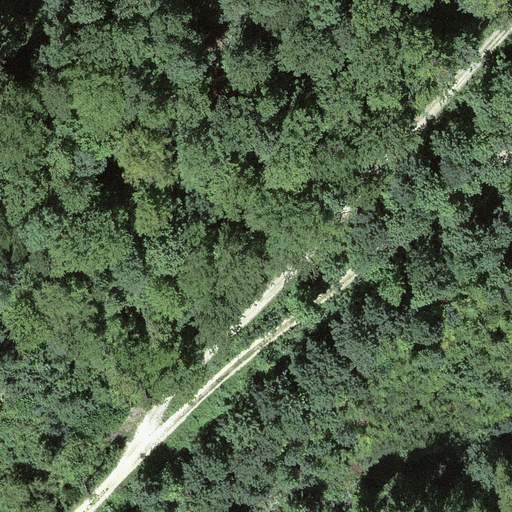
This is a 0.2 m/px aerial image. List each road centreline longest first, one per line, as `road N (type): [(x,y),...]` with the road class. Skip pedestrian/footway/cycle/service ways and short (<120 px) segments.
road 1 (track): [(511,21),(309,255),(152,410),(150,445)]
road 2 (track): [(150,445),(511,150)]
road 3 (track): [(200,511),(511,426)]
